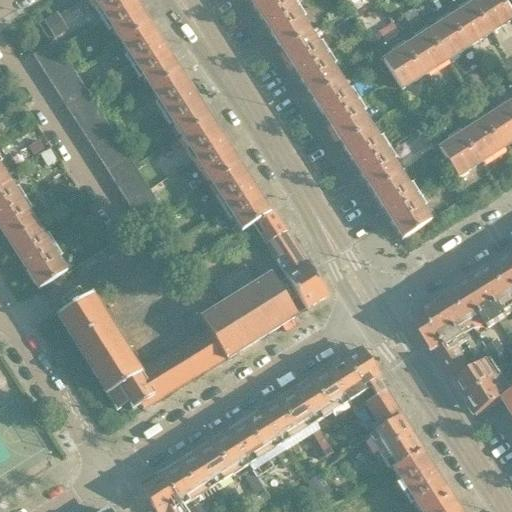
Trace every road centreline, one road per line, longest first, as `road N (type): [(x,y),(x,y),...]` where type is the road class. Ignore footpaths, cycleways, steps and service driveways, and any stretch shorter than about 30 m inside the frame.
road 1 (tertiary): [(371,307),(183,9)]
road 2 (residential): [(107,473),(371,307)]
road 3 (tertiary): [(502,511),(371,307)]
road 4 (residential): [(126,232),(0,48)]
road 5 (residential): [(107,473),(0,310)]
road 6 (residential): [(371,307),(511,220)]
